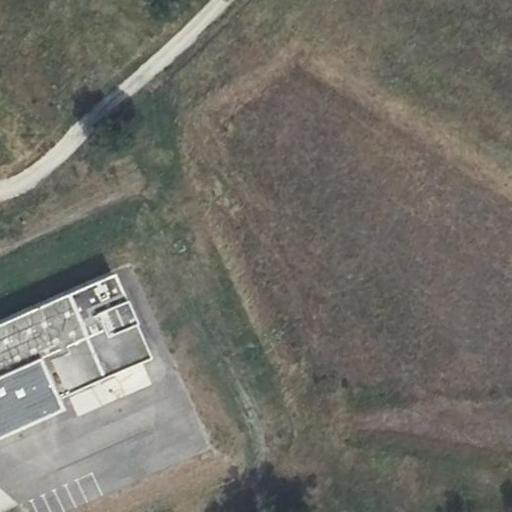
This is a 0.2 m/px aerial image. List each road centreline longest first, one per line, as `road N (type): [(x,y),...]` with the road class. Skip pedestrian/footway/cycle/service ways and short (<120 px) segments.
road 1 (track): [(0,194),(24,188),(227,0)]
road 2 (track): [(0,495),(165,424)]
